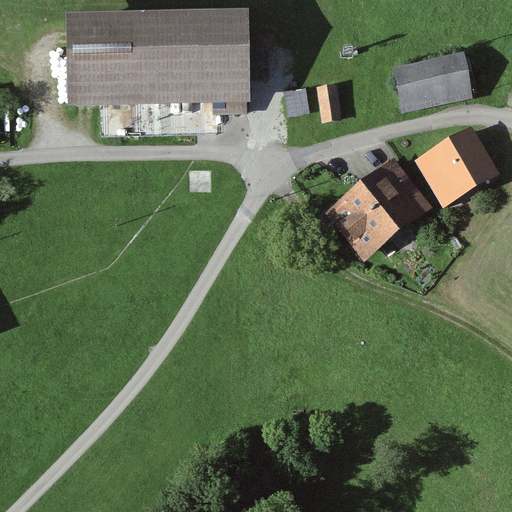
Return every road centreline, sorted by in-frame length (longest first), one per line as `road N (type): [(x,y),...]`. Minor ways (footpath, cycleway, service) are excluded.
road 1 (unclassified): [(511,120),(452,118),(277,164),(167,344),(16,511)]
road 2 (track): [(277,164),(334,263),(511,354)]
